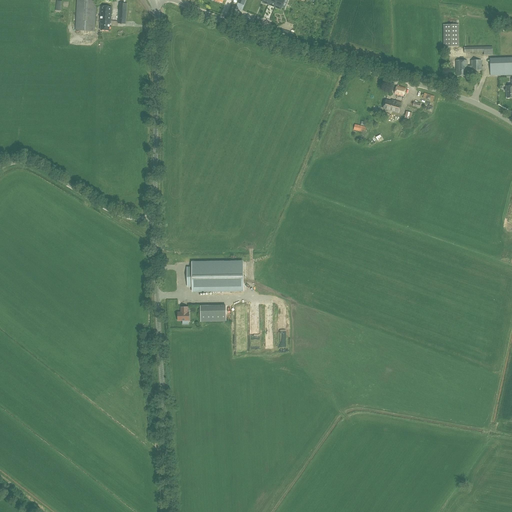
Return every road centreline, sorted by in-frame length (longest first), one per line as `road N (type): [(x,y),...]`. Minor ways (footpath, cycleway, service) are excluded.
road 1 (unclassified): [(511,121),(172,0)]
road 2 (unclassified): [(171,511),(155,216)]
road 3 (unclassified): [(155,216),(155,0)]
road 4 (unclassified): [(0,169),(29,162),(127,217),(155,216)]
